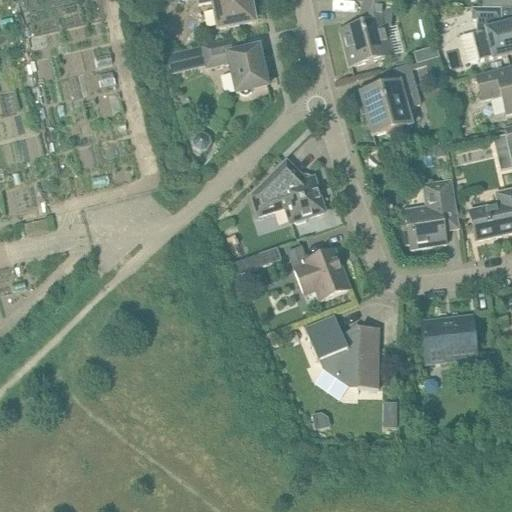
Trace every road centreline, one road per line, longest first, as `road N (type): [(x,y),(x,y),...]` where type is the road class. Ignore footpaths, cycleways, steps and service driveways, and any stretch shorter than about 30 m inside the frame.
road 1 (unclassified): [(511,269),(406,285),(384,277),(321,90)]
road 2 (residential): [(321,90),(107,289)]
